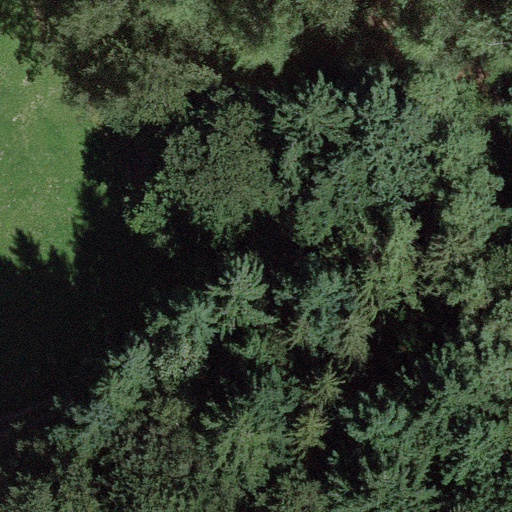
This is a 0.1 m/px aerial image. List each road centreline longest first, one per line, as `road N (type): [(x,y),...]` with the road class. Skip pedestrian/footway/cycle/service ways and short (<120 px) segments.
road 1 (track): [(195,0),(460,511)]
road 2 (track): [(337,282),(218,317),(87,400),(0,440)]
